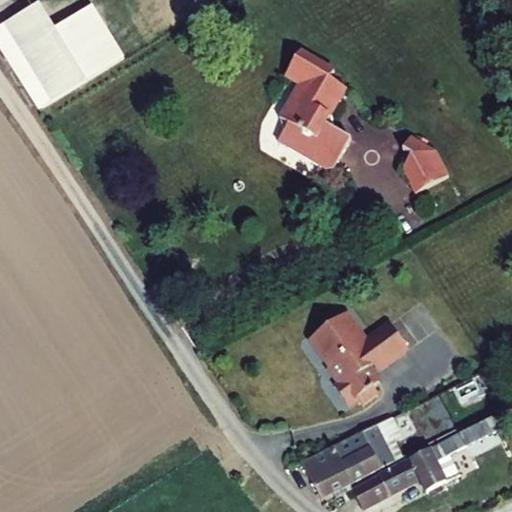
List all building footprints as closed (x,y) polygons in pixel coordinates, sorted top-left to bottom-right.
[(53,103),(87,82),(39,5),(5,26),(53,103)] [(298,135),(331,116),(346,91),(329,81),(333,73),(300,54),(286,77),(302,86),(295,98),(293,97),(283,115),(298,135)] [(283,115),(280,120),(284,134),(278,143),(281,145),(298,135),(283,115)] [(352,141),(334,131),(332,119),(330,118),(331,116),(298,135),(281,145),(327,171),(334,171),(352,141)] [(403,171),(416,196),(448,178),(435,154),(410,139),(403,152),(410,158),(403,171)] [(381,370),(408,351),(391,326),(366,343),(346,315),(313,339),(334,367),(332,374),(333,378),(337,384),(339,393),(347,405),(357,398),(363,405),(378,395),(373,388),(379,383),(369,370),(377,364),(381,370)] [(485,382),(493,379),(489,371),(482,374),(485,382)] [(301,465),(310,481),(357,457),(360,464),(376,458),(382,469),(392,463),(383,446),(402,437),(393,418),(301,465)] [(459,436),(465,448),(500,431),(494,418),(459,436)] [(352,490),(363,510),(420,481),(427,494),(461,476),(451,456),(459,451),(453,439),(352,490)] [(352,484),(382,469),(376,458),(360,464),(357,457),(310,481),(321,500),(352,484)]
